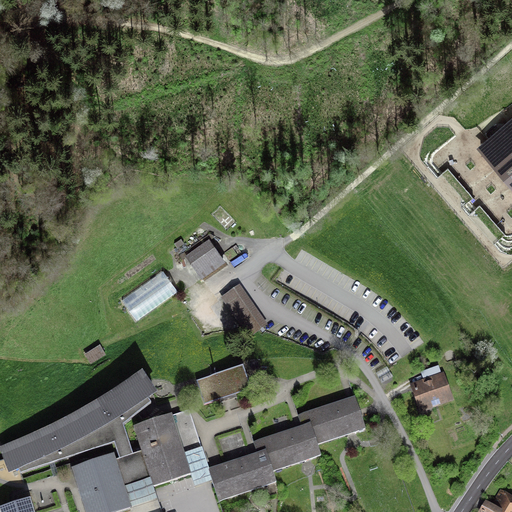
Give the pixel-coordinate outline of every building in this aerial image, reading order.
[(511,120),(480,148),(511,184),(511,120)] [(186,256),(201,278),(226,261),(210,239),(186,256)] [(163,270),(121,299),(136,321),(178,291),(163,270)] [(268,325),(240,284),(221,298),(249,338),(268,325)] [(84,355),(90,365),(106,355),(100,345),(84,355)] [(196,381),(204,405),(219,400),(220,403),(237,397),(236,394),(251,389),(243,365),(196,381)] [(441,373),(438,366),(420,372),(423,379),(409,384),(420,415),(454,402),(444,372),(441,373)] [(117,511),(130,508),(125,487),(137,483),(150,479),(153,488),(191,475),(186,458),(172,415),(133,428),(141,452),(133,454),(124,426),(141,413),(151,405),(149,400),(158,394),(143,372),(106,396),(82,411),(61,422),(37,433),(20,441),(0,448),(0,451),(9,474),(18,470),(20,474),(114,444),(119,460),(116,461),(114,455),(71,469),(85,511),(117,511)] [(208,470),(219,503),(277,484),(273,472),(321,457),(317,445),(365,430),(355,397),(297,416),(301,427),(253,443),(257,454),(208,470)] [(511,511),(511,496),(500,490),(491,504),(485,501),(478,511),(511,511)] [(52,507),(47,493),(33,498),(38,511),(52,507)] [(34,511),(30,499),(0,508),(0,511),(34,511)]
